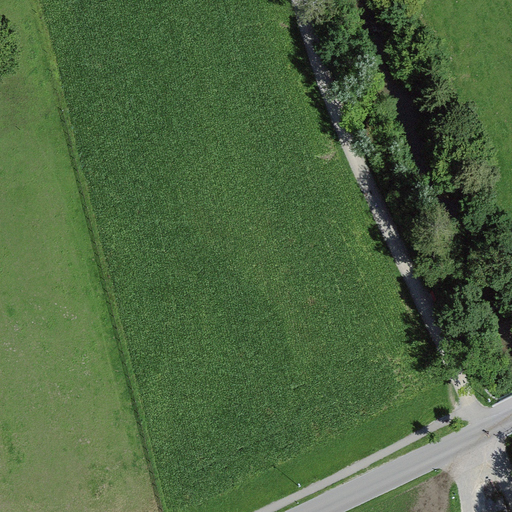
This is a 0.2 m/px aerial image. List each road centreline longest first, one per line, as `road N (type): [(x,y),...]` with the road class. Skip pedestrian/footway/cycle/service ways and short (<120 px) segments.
road 1 (track): [(298,0),(324,86),(511,507)]
road 2 (unclassified): [(310,511),(511,414)]
